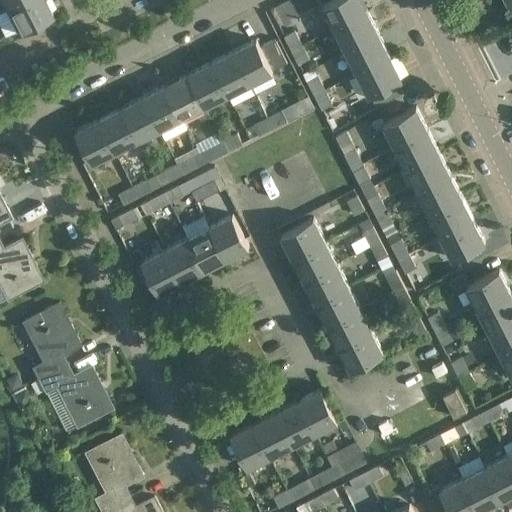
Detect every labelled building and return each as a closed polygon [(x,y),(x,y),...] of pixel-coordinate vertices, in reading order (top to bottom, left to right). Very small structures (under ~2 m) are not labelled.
[(19,32),(53,15),(45,0),(19,0),(6,6),(19,32)] [(334,0),(326,4),(338,28),(369,12),(363,0),(334,0)] [(381,35),(369,12),(338,28),(349,51),(381,35)] [(285,36),(292,51),(303,46),(295,31),(285,36)] [(349,51),(360,73),(392,57),(381,35),(349,51)] [(257,40),(235,51),(251,83),(274,72),(289,64),(276,37),(260,45),(257,40)] [(310,60),(303,46),(292,51),(300,65),(310,60)] [(228,95),(251,83),(235,51),(212,62),(228,95)] [(405,91),(399,82),(403,80),(392,57),(360,73),(372,96),(377,107),(405,91)] [(189,74),(206,106),(207,106),(228,95),(212,62),(189,74)] [(189,74),(167,85),(183,118),(197,111),(202,120),(211,115),(207,106),(206,106),(189,74)] [(308,81),(315,96),(326,91),(318,75),(308,81)] [(167,85),(144,97),(160,129),(183,118),(167,85)] [(333,105),(326,91),(315,96),(322,110),(333,105)] [(138,140),(160,129),(144,97),(122,108),(138,140)] [(122,108),(99,119),(115,152),(138,140),(122,108)] [(386,125),(375,131),(384,150),(396,144),(397,147),(429,131),(417,108),(385,124),(386,125)] [(282,111),(268,118),(274,128),(288,121),(282,111)] [(386,123),(382,116),(372,121),(376,129),(386,123)] [(259,136),(274,128),(268,118),(253,125),(259,136)] [(99,119),(76,131),(93,163),(115,152),(99,119)] [(397,147),(409,169),(440,153),(429,131),(397,147)] [(238,134),(223,141),(229,151),(243,144),(238,134)] [(215,159),(229,151),(223,141),(209,148),(215,159)] [(179,163),(178,164),(183,174),(206,163),(201,152),(202,152),(198,144),(176,156),(179,163)] [(353,169),(364,164),(356,150),(346,155),(353,169)] [(409,169),(420,192),(452,176),(440,153),(409,169)] [(169,182),(183,174),(178,164),(163,171),(169,182)] [(371,178),(364,164),(353,169),(360,183),(371,178)] [(197,176),(202,187),(215,180),(210,169),(197,176)] [(463,198),(452,176),(420,192),(431,214),(463,198)] [(153,190),(148,179),(133,187),(138,197),(153,190)] [(184,196),(178,185),(165,192),(171,203),(184,196)] [(133,187),(119,194),(124,205),(138,197),(133,187)] [(0,223),(12,217),(0,192),(0,223)] [(158,209),(171,203),(165,192),(152,199),(158,209)] [(355,216),(365,210),(358,195),(347,201),(355,216)] [(369,200),(376,214),(387,209),(380,195),(369,200)] [(431,214),(443,237),(474,221),(463,198),(431,214)] [(119,216),(125,227),(139,220),(134,208),(119,216)] [(394,222),(387,209),(376,214),(383,228),(394,222)] [(234,215),(211,226),(228,258),(250,247),(234,215)] [(294,257),(326,240),(315,218),(283,234),(294,257)] [(454,259),(486,243),(474,221),(443,237),(454,259)] [(363,229),(371,246),(383,240),(374,223),(363,229)] [(205,270),(228,258),(211,226),(189,238),(205,270)] [(5,248),(0,238),(0,278),(10,297),(44,280),(24,239),(5,248)] [(189,238),(166,249),(182,281),(205,270),(189,238)] [(306,279),(338,263),(326,240),(294,257),(306,279)] [(371,246),(383,268),(394,262),(383,240),(371,246)] [(392,245),(399,259),(410,253),(403,240),(392,245)] [(160,293),(182,281),(166,249),(144,261),(160,293)] [(417,267),(410,253),(399,259),(407,272),(417,267)] [(406,285),(394,262),(383,268),(394,291),(406,285)] [(306,279),(317,302),(349,285),(338,263),(306,279)] [(468,287),(480,310),(511,294),(500,271),(468,287)] [(466,281),(463,273),(453,278),(457,285),(466,281)] [(361,308),(349,285),(317,302),(329,324),(361,308)] [(394,291),(401,305),(413,299),(406,285),(394,291)] [(511,322),(511,294),(480,310),(491,333),(511,322)] [(36,366),(41,376),(42,378),(70,364),(64,353),(82,344),(61,303),(26,321),(46,361),(36,366)] [(329,324),(340,347),(372,330),(361,308),(329,324)] [(436,332),(447,327),(438,311),(428,316),(436,332)] [(409,321),(417,335),(429,329),(421,315),(409,321)] [(511,322),(491,333),(503,355),(511,350),(511,322)] [(454,340),(447,327),(436,332),(443,346),(454,340)] [(352,369),(384,353),(372,330),(340,347),(352,369)] [(511,350),(503,355),(511,373),(511,350)] [(470,372),(467,366),(462,357),(452,362),(459,377),(470,372)] [(42,378),(41,376),(32,381),(38,393),(47,388),(48,390),(58,385),(79,425),(114,407),(93,365),(75,374),(70,364),(42,378)] [(12,389),(24,384),(18,372),(6,378),(12,389)] [(459,377),(467,391),(477,385),(470,372),(459,377)] [(30,395),(27,388),(15,394),(21,405),(28,402),(30,395)] [(339,421),(338,419),(323,389),(300,401),(316,433),(339,421)] [(467,411),(457,389),(445,395),(455,417),(467,411)] [(316,433),(300,401),(278,412),(294,444),(316,433)] [(506,413),(501,403),(486,410),(492,421),(506,413)] [(492,421),(486,410),(472,417),(477,428),(492,421)] [(278,412),(255,424),(271,456),(294,444),(278,412)] [(255,424),(232,435),(248,467),(271,456),(255,424)] [(456,425),(441,433),(447,443),(461,436),(456,425)] [(98,497),(104,509),(131,495),(126,484),(144,475),(123,433),(88,451),(109,492),(98,497)] [(441,433),(427,440),(433,450),(447,443),(441,433)] [(449,448),(456,463),(461,460),(454,445),(449,448)] [(363,450),(333,466),(338,476),(369,461),(363,450)] [(503,499),(511,494),(511,461),(509,455),(487,467),(503,499)] [(394,465),(397,472),(401,471),(394,457),(384,462),(387,469),(394,465)] [(380,464),(364,472),(370,483),(385,475),(380,464)] [(338,476),(333,466),(319,473),(325,483),(338,476)] [(487,467),(464,478),(480,510),(503,499),(487,467)] [(256,482),(251,471),(243,475),(249,486),(256,482)] [(356,490),(370,483),(364,472),(350,479),(356,490)] [(452,511),(476,511),(480,510),(464,478),(441,489),(448,502),(452,511)] [(309,492),(303,481),(288,489),(293,500),(309,492)] [(438,507),(448,502),(441,489),(439,484),(428,489),(438,507)] [(325,506),(340,498),(335,487),(319,495),(325,506)] [(280,507),(293,500),(288,489),(274,496),(280,507)] [(137,506),(131,495),(104,509),(105,511),(163,511),(155,497),(137,506)] [(310,511),(312,511),(325,506),(319,495),(306,502),(310,511)]
